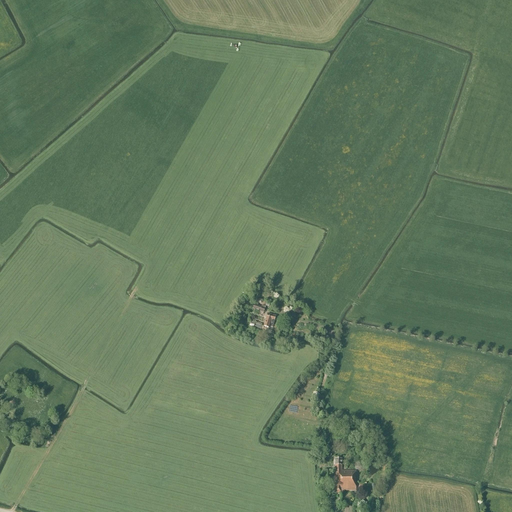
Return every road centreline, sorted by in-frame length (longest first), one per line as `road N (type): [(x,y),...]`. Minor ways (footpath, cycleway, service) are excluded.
road 1 (track): [(379,511),(380,435),(319,407),(334,341),(306,321)]
road 2 (track): [(11,511),(88,377)]
